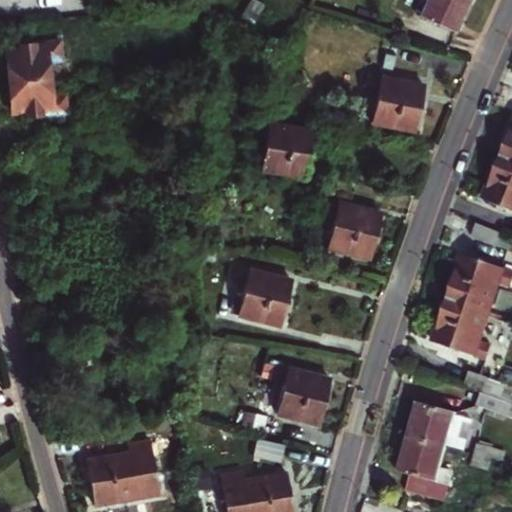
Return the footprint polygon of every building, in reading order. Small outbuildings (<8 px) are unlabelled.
[(431,0),(423,19),(462,36),(469,19),(478,0),(431,0)] [(435,52),(407,46),(403,58),(432,65),(435,52)] [(52,68),(65,67),(64,48),(22,52),(23,57),(11,58),(12,72),(13,90),(53,86),(52,68)] [(423,109),(428,87),(372,76),(369,90),(381,93),(375,122),(419,131),(423,109)] [(15,108),(16,119),(28,119),(28,123),(70,120),(69,102),(54,103),(53,86),(13,90),(15,108)] [(317,154),(320,130),(263,122),(261,136),(273,138),(269,169),(314,175),(317,154)] [(488,199),(511,208),(511,159),(505,157),(496,179),(488,199)] [(255,188),(257,171),(246,169),(244,186),(255,188)] [(353,179),(332,182),(333,194),(355,191),(353,179)] [(327,213),(339,217),(330,247),(372,259),(378,239),(385,216),(331,199),(327,213)] [(502,246),(507,234),(481,225),(477,238),(502,246)] [(511,269),(465,254),(458,276),(451,299),(490,312),(501,280),(511,283),(511,269)] [(247,287),(240,317),(284,327),(289,306),(296,282),(240,268),(236,284),(247,287)] [(436,344),(489,361),(494,348),(480,344),(490,312),(451,299),(443,323),(436,344)] [(471,378),(488,384),(491,377),(494,367),(476,361),(471,378)] [(285,385),(274,383),(278,368),(265,365),(260,388),(283,394),(285,385)] [(285,385),(283,394),(278,416),(321,426),(326,405),(332,381),(278,368),(274,383),(285,385)] [(486,389),(511,398),(511,397),(511,383),(491,377),(488,384),(486,389)] [(511,398),(486,389),(485,389),(480,402),(508,411),(511,398)] [(441,482),(463,413),(421,399),(416,417),(405,455),(401,468),(413,472),(410,480),(450,492),(452,485),(441,482)] [(251,416),(247,431),(271,437),(274,422),(251,416)] [(271,437),(294,442),(298,428),(274,422),(271,437)] [(284,468),(290,448),(265,441),(260,460),(284,468)] [(126,456),(88,463),(93,489),(96,509),(160,496),(150,443),(125,447),(126,456)] [(245,472),(223,475),(229,511),(293,511),(292,497),(288,474),(247,481),(245,472)] [(407,489),(447,501),(450,492),(410,480),(407,489)]
